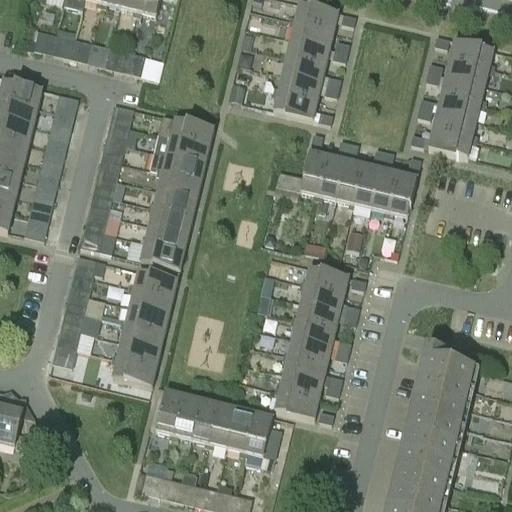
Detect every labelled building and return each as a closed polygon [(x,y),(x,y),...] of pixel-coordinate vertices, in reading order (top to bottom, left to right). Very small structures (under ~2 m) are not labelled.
[(35,0),(34,7),(46,10),(46,8),(47,0),(35,0)] [(66,0),(66,5),(64,12),(82,17),(85,5),(86,0),(66,0)] [(86,0),(85,5),(98,8),(97,13),(101,14),(104,0),(86,0)] [(104,0),(101,14),(106,15),(107,10),(120,13),(123,0),(104,0)] [(123,0),(120,13),(134,17),(132,22),(136,23),(142,0),(123,0)] [(142,0),(136,23),(141,24),(142,19),(156,22),(157,19),(167,21),(170,11),(165,10),(167,0),(142,0)] [(260,13),(262,3),(256,1),(253,12),(260,13)] [(290,28),(334,39),(339,20),(299,11),(296,24),(292,23),(290,28)] [(354,32),(356,24),(344,22),(342,30),(354,32)] [(334,39),(290,28),(289,33),(293,34),(290,47),(330,56),(334,39)] [(35,58),(40,59),(45,39),(39,38),(35,58)] [(243,55),(250,56),(254,42),(246,40),(244,40),(240,54),(243,55)] [(56,42),(51,62),(57,63),(62,43),(56,42)] [(447,56),(449,47),(437,44),(435,53),(447,56)] [(75,46),(69,66),(75,68),(80,48),(75,46)] [(330,56),(290,47),(287,59),(283,58),(282,63),(326,74),(330,56)] [(335,57),(348,60),(350,51),(337,48),(335,57)] [(450,66),(494,77),(495,72),(490,71),(493,57),(454,48),(450,66)] [(103,53),(98,73),(104,75),(109,55),(103,53)] [(109,55),(104,75),(110,76),(115,56),(109,55)] [(348,60),(335,57),(333,67),(346,68),(348,60)] [(241,59),(239,71),(250,74),(253,62),(241,59)] [(146,63),(140,62),(135,82),(141,83),(146,63)] [(141,83),(157,87),(161,72),(162,67),(146,63),(141,83)] [(326,74),(282,63),(281,68),(286,69),(283,82),(322,91),(326,74)] [(494,77),(450,66),(446,84),(485,93),(488,80),(493,81),(494,77)] [(429,79),(441,82),(443,74),(431,71),(429,79)] [(441,82),(429,79),(426,89),(439,92),(441,82)] [(322,91),(283,82),(279,95),(275,94),(274,99),(317,109),(322,91)] [(327,93),(340,96),(342,87),(329,84),(327,93)] [(485,93),(446,84),(441,101),(486,112),(487,107),(482,106),(485,93)] [(0,106),(38,116),(43,98),(3,88),(0,101),(0,100),(0,106)] [(230,107),(242,110),(246,94),(234,91),(230,107)] [(340,96),(327,93),(325,102),(338,103),(340,96)] [(277,105),(274,118),(313,127),(317,109),(274,99),(273,104),(277,105)] [(59,101),(58,108),(77,113),(78,106),(59,101)] [(486,112),(441,101),(437,119),(476,128),(479,116),(484,117),(486,112)] [(0,125),(34,134),(38,116),(0,106),(0,125)] [(420,115),(433,118),(435,109),(422,106),(420,115)] [(132,124),(134,117),(115,112),(113,119),(132,124)] [(433,118),(420,115),(418,123),(430,127),(433,118)] [(476,128),(437,119),(433,136),(477,147),(478,143),(473,142),(476,128)] [(332,123),(322,120),(320,129),(330,132),(332,123)] [(160,143),(210,155),(214,136),(165,124),(160,143)] [(0,144),(30,152),(34,134),(0,125),(0,144)] [(52,130),(51,138),(70,142),(72,134),(52,130)] [(477,147),(433,136),(429,155),(468,164),(471,152),(476,153),(477,147)] [(68,148),(70,142),(51,138),(49,143),(68,148)] [(108,140),(106,148),(125,153),(127,145),(108,140)] [(424,153),(426,144),(413,141),(411,150),(424,153)] [(321,156),(323,144),(314,142),(311,155),(321,156)] [(155,160),(206,172),(210,155),(160,143),(155,160)] [(0,163),(25,169),(30,152),(0,144),(0,163)] [(124,159),(125,153),(106,148),(104,155),(124,159)] [(347,163),(350,150),(341,148),(338,161),(347,163)] [(350,150),(347,163),(357,165),(359,153),(350,150)] [(382,171),(385,159),(376,157),(373,169),(382,171)] [(301,198),(315,201),(313,207),(318,208),(329,163),(310,158),(304,184),(298,183),(295,196),(293,205),(299,206),(301,198)] [(385,159),(382,171),(392,173),(394,160),(385,159)] [(158,180),(201,190),(206,172),(155,160),(150,177),(158,179),(158,180)] [(0,181),(21,187),(25,169),(0,163),(0,181)] [(337,207),(346,167),(329,163),(318,208),(323,209),(324,203),(337,207)] [(44,165),(42,173),(61,178),(63,170),(44,165)] [(418,181),(421,167),(411,165),(409,179),(418,181)] [(353,216),(364,171),(346,167),(337,207),(350,210),(349,215),(353,216)] [(359,212),(372,215),(381,175),(364,171),(353,216),(358,217),(359,212)] [(60,184),(61,178),(42,173),(41,179),(60,184)] [(388,225),(399,179),(381,175),(372,215),(385,218),(384,224),(388,225)] [(97,184),(117,189),(119,181),(99,176),(97,184)] [(298,183),(279,178),(275,192),(295,196),(298,183)] [(399,179),(388,225),(393,226),(394,220),(408,224),(417,184),(399,179)] [(157,198),(197,208),(201,190),(158,180),(157,184),(160,185),(157,198)] [(0,200),(17,204),(21,187),(0,181),(0,200)] [(117,189),(97,184),(96,190),(116,195),(117,189)] [(149,215),(193,225),(197,208),(157,198),(154,211),(150,210),(149,215)] [(0,218),(12,222),(17,204),(0,200),(0,218)] [(35,200),(33,208),(53,213),(55,205),(35,200)] [(51,219),(53,213),(33,208),(32,214),(51,219)] [(89,218),(109,223),(111,216),(91,211),(89,218)] [(193,225),(149,215),(148,219),(152,220),(149,233),(189,243),(193,225)] [(0,238),(8,240),(12,222),(0,218),(0,238)] [(109,223),(89,218),(88,225),(107,230),(109,223)] [(141,250),(185,260),(189,243),(149,233),(146,246),(142,245),(141,250)] [(45,248),(46,240),(27,235),(25,243),(45,248)] [(347,253),(358,256),(362,242),(350,239),(347,253)] [(272,242),(266,240),(264,250),(274,252),(275,247),(272,242)] [(102,252),(83,246),(81,254),(110,261),(114,244),(105,241),(102,252)] [(143,255),(143,256),(140,269),(180,279),(185,260),(141,250),(140,254),(143,255)] [(400,258),(393,256),(391,264),(398,266),(400,258)] [(365,273),(368,263),(360,261),(358,271),(365,273)] [(77,270),(97,275),(99,269),(78,264),(77,270)] [(107,270),(99,269),(97,275),(96,280),(104,282),(107,270)] [(301,292),(345,303),(349,284),(310,274),(306,289),(302,288),(301,292)] [(129,296),(173,307),(178,288),(138,278),(135,291),(131,290),(129,296)] [(364,297),(366,288),(354,286),(353,294),(364,297)] [(345,303),(301,292),(299,297),(304,298),(301,310),(341,320),(345,303)] [(91,299),(71,294),(70,300),(90,305),(91,299)] [(132,301),(129,314),(169,324),(173,307),(129,296),(128,300),(132,301)] [(90,305),(70,300),(68,305),(89,310),(90,305)] [(341,320),(301,310),(298,324),(293,323),(292,327),(336,338),(341,320)] [(345,321),(358,324),(360,315),(347,312),(345,321)] [(169,324),(129,314),(126,327),(99,320),(98,325),(121,330),(121,331),(165,342),(169,324)] [(358,324),(345,321),(344,330),(356,333),(358,324)] [(336,338),(292,327),(291,332),(295,333),(292,346),(332,355),(336,338)] [(61,335),(81,340),(83,334),(62,329),(61,335)] [(124,336),(121,349),(161,359),(165,342),(121,331),(120,335),(124,336)] [(59,341),(80,346),(81,340),(61,335),(59,341)] [(292,346),(289,359),(284,358),(284,362),(328,373),(332,355),(292,346)] [(337,357),(349,360),(351,351),(339,348),(337,357)] [(113,366),(157,377),(161,359),(121,349),(118,362),(114,361),(113,366)] [(395,511),(440,511),(445,495),(451,496),(453,488),(447,487),(454,459),(459,461),(461,452),(456,450),(463,422),(468,423),(470,414),(465,412),(473,383),(478,384),(479,379),(466,376),(471,357),(435,349),(433,357),(427,355),(424,368),(430,369),(395,511)] [(349,360),(337,357),(335,365),(347,368),(349,360)] [(152,395),(157,377),(113,366),(89,361),(88,367),(101,370),(103,369),(116,371),(112,385),(152,395)] [(328,373),(284,362),(282,367),(287,368),(284,381),(323,391),(328,373)] [(74,369),(53,365),(52,370),(72,375),(74,369)] [(284,381),(280,395),(276,393),(275,397),(319,408),(323,391),(284,381)] [(328,392),(341,395),(343,386),(330,383),(328,392)] [(341,395),(328,392),(327,401),(339,404),(341,395)] [(319,408),(275,397),(274,403),(278,404),(274,417),(314,427),(319,408)] [(169,446),(175,447),(186,403),(166,398),(157,437),(170,441),(169,446)] [(193,446),(203,407),(186,403),(175,447),(178,448),(179,443),(193,446)] [(21,405),(12,417),(1,414),(0,417),(0,450),(15,454),(27,407),(21,405)] [(203,407),(193,446),(205,449),(204,454),(209,455),(220,411),(203,407)] [(220,411),(209,455),(213,456),(214,452),(228,455),(238,415),(220,411)] [(238,415),(228,455),(240,458),(239,462),(244,463),(254,419),(238,415)] [(254,419),(244,463),(247,464),(245,471),(260,475),(273,424),(254,419)] [(332,431),(334,422),(321,419),(319,428),(332,431)] [(173,476),(166,475),(164,483),(171,485),(173,476)] [(141,501),(161,506),(166,485),(146,480),(141,501)] [(184,480),(182,489),(177,509),(182,511),(188,491),(196,493),(198,483),(184,480)] [(182,489),(176,487),(171,508),(177,509),(182,489)] [(211,496),(207,511),(213,511),(217,498),(211,496)] [(219,511),(223,499),(217,498),(213,511),(219,511)]
